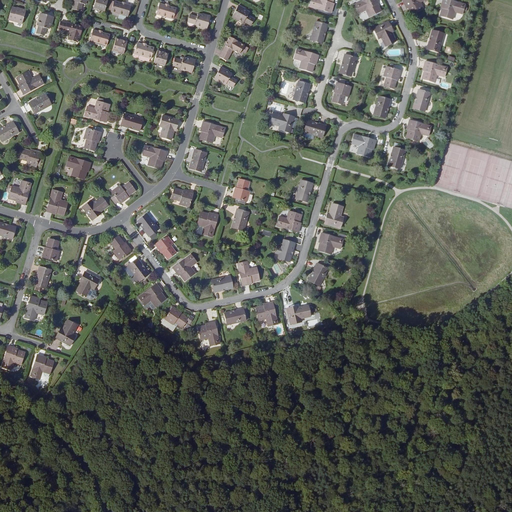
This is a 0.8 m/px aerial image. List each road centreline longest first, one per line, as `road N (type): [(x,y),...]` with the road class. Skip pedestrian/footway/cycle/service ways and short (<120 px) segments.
road 1 (residential): [(120,218),(187,305),(278,288),(302,260),(344,128)]
road 2 (residential): [(344,128),(383,129),(399,118),(414,62),(390,0)]
road 3 (track): [(0,398),(67,447),(106,511)]
road 4 (residential): [(343,10),(318,102),(344,128)]
road 5 (residential): [(172,170),(210,52)]
